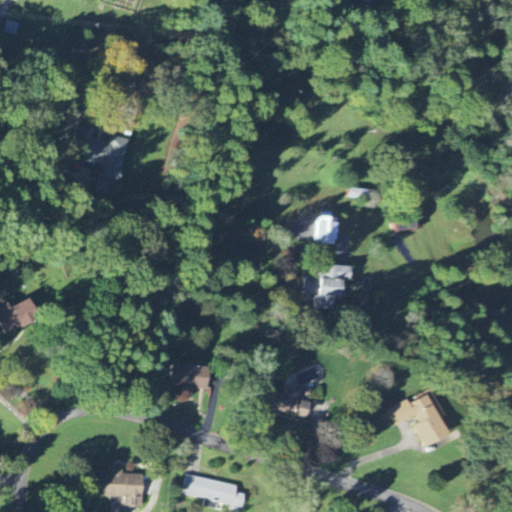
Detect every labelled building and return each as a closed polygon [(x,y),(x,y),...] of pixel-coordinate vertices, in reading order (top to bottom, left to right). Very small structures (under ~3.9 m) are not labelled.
[(129,141),(110,136),(109,144),(88,139),(83,162),(104,167),(102,179),(120,183),(129,141)] [(389,217),(394,237),(424,229),(419,209),(389,217)] [(336,245),(338,220),(316,219),(314,244),(336,245)] [(351,268),(317,266),(317,281),(304,280),(303,296),(314,296),(313,309),(334,310),(334,297),(342,298),(343,282),(350,282),(351,268)] [(8,305),(0,308),(0,326),(4,336),(40,321),(31,300),(9,309),(8,305)] [(308,420),(311,403),(298,401),(300,390),(286,388),(284,394),(276,393),(272,413),(308,420)] [(446,439),(429,396),(408,405),(407,402),(388,410),(394,426),(412,419),(423,448),(446,439)] [(143,475),(123,475),(123,471),(111,471),(111,474),(99,474),(98,498),(126,498),(125,509),(143,509),(143,475)] [(237,487),(186,476),(182,496),(242,509),(244,496),(235,494),(237,487)]
